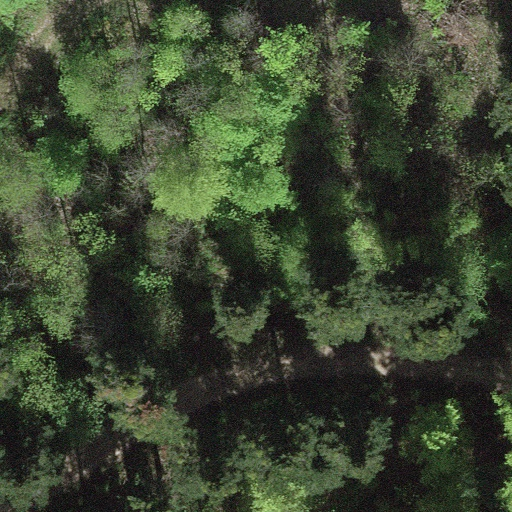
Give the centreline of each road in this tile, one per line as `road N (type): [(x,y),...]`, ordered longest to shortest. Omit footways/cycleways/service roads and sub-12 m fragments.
road 1 (track): [(511,378),(347,354),(254,361),(172,397),(0,511)]
road 2 (track): [(0,99),(30,58),(95,0)]
